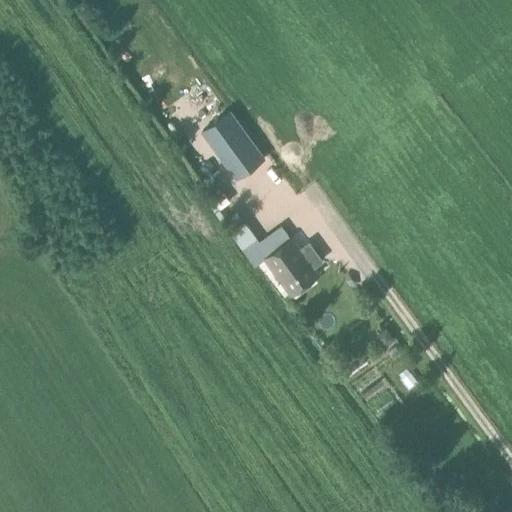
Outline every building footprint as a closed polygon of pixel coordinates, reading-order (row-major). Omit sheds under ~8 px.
[(120,37),(110,42),(118,60),(128,55),(120,37)] [(229,110),(214,121),(203,130),(238,177),(250,169),(264,158),(229,110)] [(234,228),(226,218),(220,209),(217,211),(216,212),(215,213),(223,223),(229,231),(234,228)] [(234,228),(235,227),(244,220),(237,210),(228,216),(226,218),(234,228)] [(232,239),(240,250),(270,227),(262,216),(232,239)] [(319,273),(315,267),(324,260),(309,240),(300,247),(293,237),(264,258),(291,294),(319,273)]
